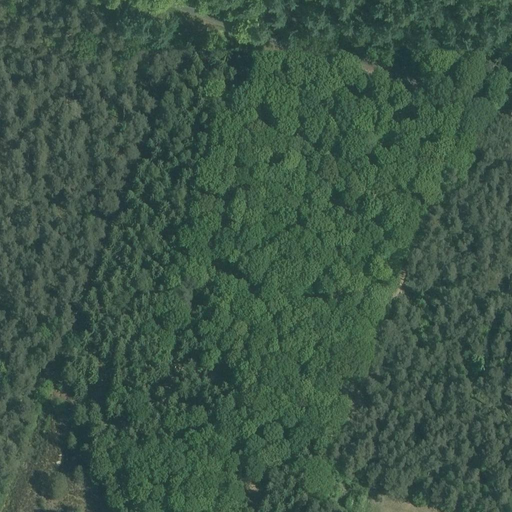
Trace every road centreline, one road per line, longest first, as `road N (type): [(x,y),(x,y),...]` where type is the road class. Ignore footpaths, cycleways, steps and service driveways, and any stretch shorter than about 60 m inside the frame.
road 1 (track): [(318,511),(473,105)]
road 2 (track): [(473,105),(186,0)]
